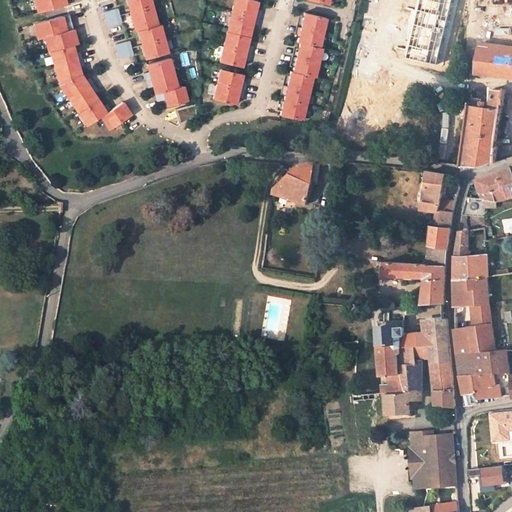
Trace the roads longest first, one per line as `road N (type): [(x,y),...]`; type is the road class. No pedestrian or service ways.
road 1 (residential): [(469,173),(317,156),(205,157),(73,203)]
road 2 (residential): [(73,203),(42,350),(0,433)]
road 3 (residential): [(469,173),(449,260),(458,413)]
